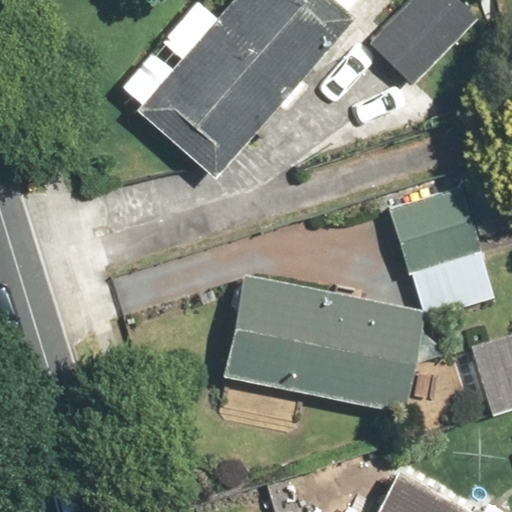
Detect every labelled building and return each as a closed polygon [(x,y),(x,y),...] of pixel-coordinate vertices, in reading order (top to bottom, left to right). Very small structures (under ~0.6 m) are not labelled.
[(316,0),(216,0),(115,112),(194,182),(340,22),(316,0)] [(448,187),(376,211),(415,325),(487,300),(448,187)] [(205,276),(188,383),(379,415),(397,308),(205,276)] [(511,407),(511,331),(459,347),(480,417),(511,407)] [(455,511),(353,456),(321,511),(455,511)]
